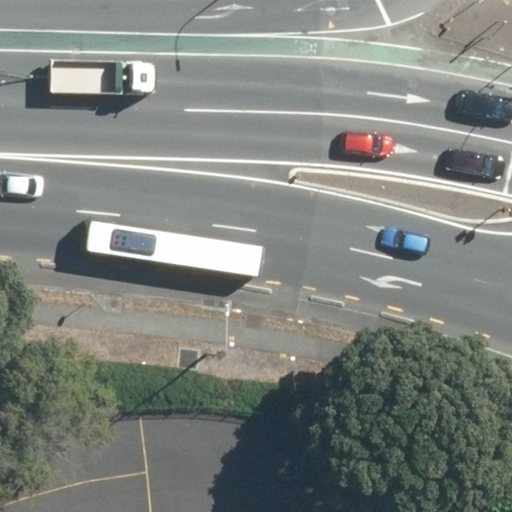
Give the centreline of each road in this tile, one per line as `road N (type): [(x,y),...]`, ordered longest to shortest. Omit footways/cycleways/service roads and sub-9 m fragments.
road 1 (tertiary): [(511,286),(259,224),(0,196)]
road 2 (tertiary): [(121,99),(353,109),(511,133)]
road 3 (secondary): [(121,99),(271,13),(359,0)]
road 4 (tertiary): [(0,95),(121,99)]
